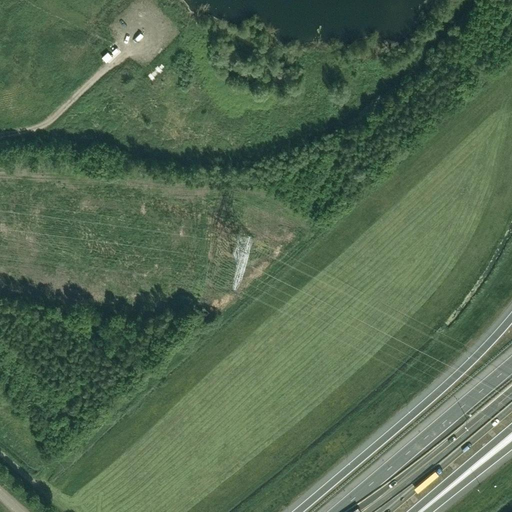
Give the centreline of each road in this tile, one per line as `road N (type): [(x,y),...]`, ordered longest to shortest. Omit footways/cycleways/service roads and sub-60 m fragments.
road 1 (motorway): [(511,318),(300,511)]
road 2 (motorway): [(511,365),(339,511)]
road 3 (motorway): [(375,511),(511,396)]
road 4 (track): [(0,137),(46,125),(116,60)]
road 5 (motorway): [(417,511),(511,431)]
